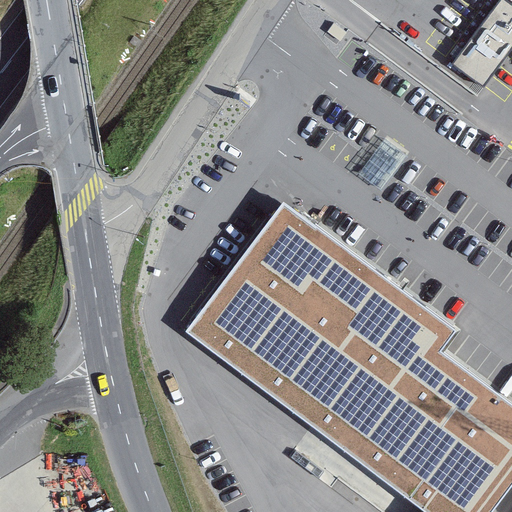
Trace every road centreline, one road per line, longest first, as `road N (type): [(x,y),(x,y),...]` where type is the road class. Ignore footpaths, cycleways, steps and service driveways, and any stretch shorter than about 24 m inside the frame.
road 1 (unclassified): [(85,233),(143,193),(269,0)]
road 2 (secondary): [(152,511),(108,364)]
road 3 (secondary): [(108,364),(85,233)]
road 4 (unclassified): [(0,425),(55,383),(108,364)]
road 5 (secondary): [(46,0),(66,119)]
